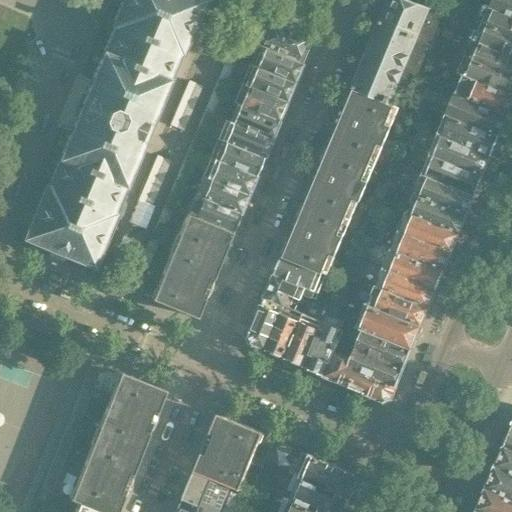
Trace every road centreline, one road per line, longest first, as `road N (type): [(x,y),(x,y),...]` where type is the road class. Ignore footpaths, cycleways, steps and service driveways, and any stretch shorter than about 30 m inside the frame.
road 1 (residential): [(205,363),(348,32),(345,14),(323,0)]
road 2 (residential): [(0,273),(205,363)]
road 3 (residential): [(205,363),(402,450)]
road 4 (residential): [(0,200),(75,22)]
road 5 (residential): [(511,187),(446,345)]
road 6 (residential): [(147,511),(205,363)]
road 7 (residential): [(443,511),(502,366)]
